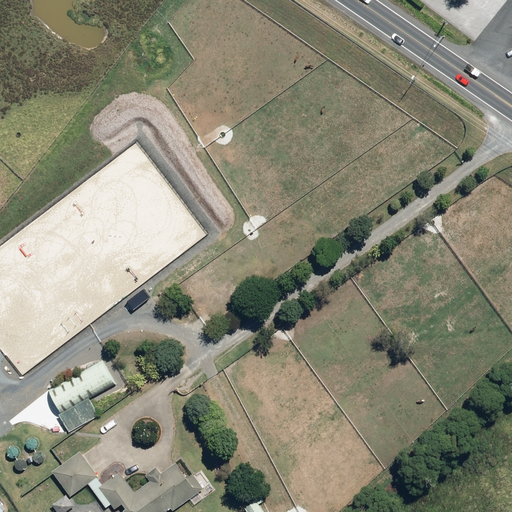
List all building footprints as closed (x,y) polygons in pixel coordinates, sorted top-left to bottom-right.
[(85,357),(68,366),(72,374),(89,364),(85,357)] [(91,399),(117,384),(103,360),(50,390),(64,416),(62,417),(70,431),(100,414),(91,399)] [(82,450),(54,470),(72,495),(100,475),(82,450)] [(121,471),(100,486),(116,508),(124,502),(128,507),(121,511),(165,511),(172,507),(174,510),(205,488),(194,473),(189,477),(177,462),(162,473),(157,467),(147,474),(151,480),(136,491),(121,471)] [(251,504),(244,509),(245,511),(266,511),(260,503),(264,501),(259,494),(256,490),(246,497),(251,504)] [(67,493),(53,503),(59,511),(65,511),(76,505),(67,493)]
